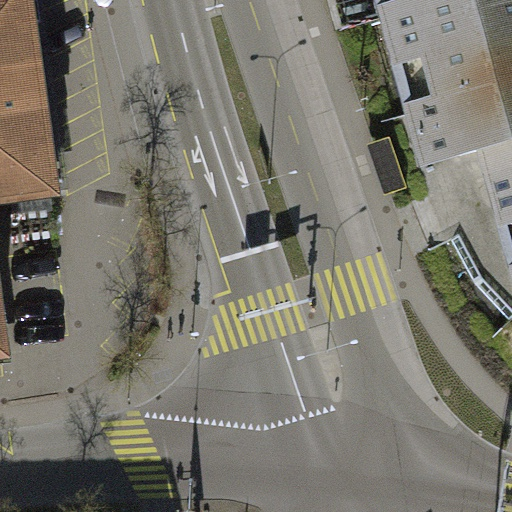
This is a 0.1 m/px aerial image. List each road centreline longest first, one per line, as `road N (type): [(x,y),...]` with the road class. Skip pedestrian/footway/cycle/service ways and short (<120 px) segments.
road 1 (primary): [(393,473),(339,286),(235,0)]
road 2 (primary): [(175,0),(303,463)]
road 3 (secondary): [(303,463),(138,459),(0,476)]
road 4 (secondary): [(511,493),(393,473)]
